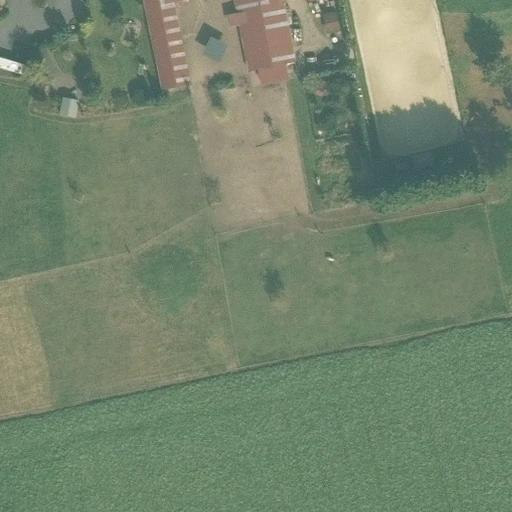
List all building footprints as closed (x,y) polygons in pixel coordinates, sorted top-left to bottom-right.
[(0,0),(0,12),(11,10),(9,0),(0,0)] [(188,94),(169,0),(141,0),(162,99),(188,94)] [(175,0),(194,92),(239,83),(221,0),(175,0)] [(279,0),(234,0),(251,81),(294,72),(279,0)] [(297,86),(134,119),(160,248),(324,214),(297,86)] [(64,97),(59,114),(75,119),(81,102),(64,97)]
